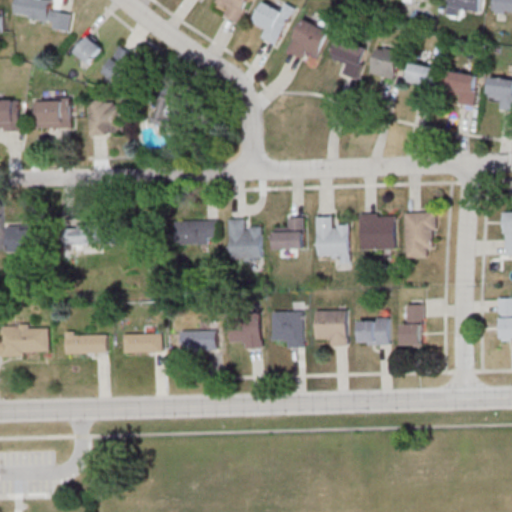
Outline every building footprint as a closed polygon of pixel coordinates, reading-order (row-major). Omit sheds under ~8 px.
[(72,27),(74,12),(53,8),(54,0),(19,0),(16,17),(72,27)] [(226,6),(223,12),(241,22),(252,0),(218,0),(218,1),(226,6)] [(450,0),(449,6),(482,12),(483,0),(450,0)] [(511,0),(496,0),(496,11),(511,11),(511,0)] [(279,44),(298,8),(286,2),(283,9),(267,1),(257,20),(266,25),(261,35),(279,44)] [(334,25),(307,13),(290,52),(308,59),(311,52),(321,56),(334,25)] [(78,51),(92,63),(106,48),(92,35),(78,51)] [(370,47),(341,37),(334,57),(345,61),(341,71),(359,77),(370,47)] [(404,53),(381,45),(372,71),(396,79),(404,53)] [(106,71),(128,85),(140,67),(131,61),(136,55),(123,46),(106,71)] [(439,67),(413,61),(408,83),(434,89),(439,67)] [(475,105),(481,75),(454,70),(450,90),(459,92),(457,102),(475,105)] [(511,77),(491,78),(491,97),(499,97),(499,108),(511,107),(511,77)] [(152,122),(180,132),(192,99),(164,89),(152,122)] [(73,128),(73,98),(38,98),(38,128),(73,128)] [(22,99),(0,99),(0,129),(22,130),(22,99)] [(125,134),(125,99),(92,99),(92,134),(125,134)] [(438,211),(408,211),(408,257),(429,257),(429,246),(438,246),(438,211)] [(398,249),(398,212),(363,212),(363,249),(398,249)] [(276,227),(276,248),(306,248),(306,216),(287,216),(287,227),(276,227)] [(353,224),(339,224),(339,216),(319,216),(319,253),(337,253),(337,263),(353,263),(353,224)] [(264,227),(253,227),(252,218),(231,218),(231,260),(264,260),(264,227)] [(219,243),(219,220),(179,220),(179,243),(219,243)] [(106,223),(68,223),(68,244),(106,244),(106,223)] [(10,225),(10,250),(37,250),(37,225),(10,225)] [(511,296),(501,297),(501,340),(511,340),(511,296)] [(425,303),(404,303),(404,345),(425,345),(425,303)] [(306,310),(274,310),(274,338),(285,338),(285,347),(306,347),(306,310)] [(318,310),(318,336),(329,336),(329,345),(350,345),(350,310),(318,310)] [(263,347),(263,317),(232,317),(232,341),(244,341),(244,347),(263,347)] [(392,344),(392,317),(361,317),(361,344),(392,344)] [(4,324),(3,343),(0,342),(0,353),(50,356),(52,327),(4,324)] [(219,330),(188,330),(188,348),(219,348),(219,330)] [(165,352),(165,333),(137,333),(137,352),(165,352)] [(68,353),(98,353),(98,335),(68,335),(68,353)]
